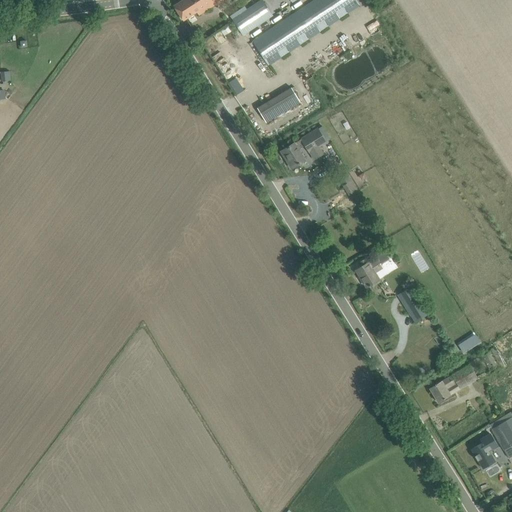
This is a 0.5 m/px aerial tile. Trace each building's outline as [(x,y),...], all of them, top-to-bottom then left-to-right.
[(184,0),(175,6),(184,20),(197,11),(199,15),(222,0),(184,0)] [(295,0),(262,0),(247,10),(243,3),(229,13),(243,35),(252,29),(295,0)] [(355,0),(315,0),(253,41),(268,64),(359,5),(355,0)] [(53,46),(57,41),(52,38),(49,43),(53,46)] [(2,82),(10,81),(9,72),(1,72),(2,82)] [(228,82),(236,94),(243,89),(235,77),(228,82)] [(275,117),(301,102),(292,88),(258,109),(266,122),(275,117)] [(292,168),(301,163),(305,160),(298,149),(305,145),(309,152),(326,142),(318,128),(282,151),(282,152),(284,151),(289,159),(287,160),(292,168)] [(348,173),(340,178),(345,185),(352,181),(348,173)] [(383,248),(375,253),(382,264),(390,259),(383,248)] [(361,267),(357,271),(358,270),(361,274),(359,275),(367,287),(369,285),(369,286),(371,285),(372,284),(373,286),(380,281),(379,280),(380,279),(376,272),(382,268),(381,266),(377,259),(370,264),(367,258),(359,263),(361,267)] [(398,295),(411,315),(425,307),(412,286),(398,295)] [(491,351),(482,356),(490,371),(499,365),(491,351)] [(438,383),(430,388),(438,402),(447,397),(478,378),(469,364),(438,383)] [(511,445),(511,414),(511,412),(489,425),(490,425),(489,426),(490,429),(492,428),(492,429),(504,450),(511,445)] [(483,468),(492,463),(495,461),(489,451),(498,446),(494,439),(491,441),(488,435),(482,439),(483,442),(472,449),(483,468)]
